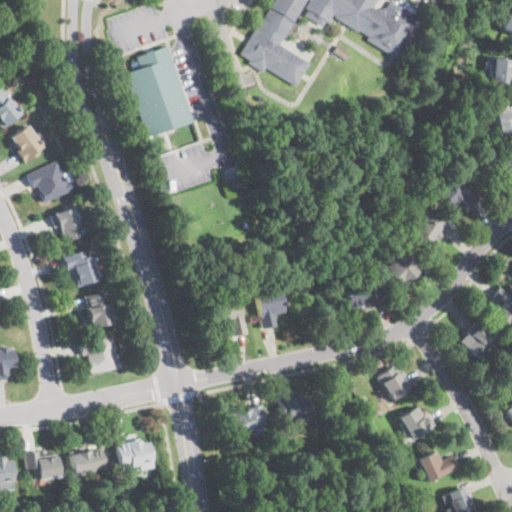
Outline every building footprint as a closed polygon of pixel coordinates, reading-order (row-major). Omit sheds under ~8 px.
[(377,0),(374,5),(373,7),(377,10),(379,9),(385,8),(388,3),(389,1),(390,0),(393,2),(398,5),(402,8),(404,4),(408,6),(410,8),(415,11),(413,14),(412,15),(413,15),(417,17),(418,18),(420,19),(418,22),(417,24),(416,25),(414,29),(398,55),(397,56),(397,57),(396,58),(395,57),(394,57),(393,56),(390,55),(389,54),(385,52),(366,39),(368,36),(364,34),(358,30),(357,32),(348,26),(344,24),(342,23),(335,18),(334,18),(335,16),(333,15),(329,20),(328,23),(324,20),(321,26),(319,25),(314,22),(304,16),(306,12),(307,10),(304,8),(305,7),(309,0),(306,0),(302,7),(301,8),(290,26),(285,34),(280,42),(280,43),(279,44),(280,45),(283,47),(308,62),(309,63),(305,69),(303,72),(301,77),(295,85),(295,86),(267,69),(264,68),(261,72),(260,71),(255,68),(247,64),(247,63),(249,60),(246,58),(240,55),(239,54),(243,48),(243,47),(246,43),(248,39),(254,29),(256,30),(259,25),(268,10),(274,0),(377,0)] [(511,32),(501,28),(511,5),(511,32)] [(345,59),(344,60),(332,52),(337,45),(349,53),(345,59)] [(166,51),(167,54),(191,122),(145,138),(123,73),(132,70),(129,63),(136,61),(134,57),(144,53),(143,52),(149,50),(149,51),(164,46),(166,51)] [(511,78),(511,86),(489,84),(492,58),(511,59),(511,78)] [(9,122),(0,127),(0,90),(18,115),(9,122)] [(511,131),(503,133),(497,134),(492,109),(511,105),(511,131)] [(29,158),(23,163),(14,151),(17,149),(8,137),(25,125),(40,147),(35,151),(37,153),(29,158)] [(511,178),(510,179),(508,179),(502,154),(511,151),(511,178)] [(58,165),(62,173),(68,170),(73,181),(71,182),(72,183),(70,184),(72,189),(43,203),(35,187),(31,189),(24,176),(55,160),(58,165)] [(476,198),(476,199),(468,207),(459,198),(455,202),(454,201),(450,204),(437,191),(450,178),(454,174),(477,197),(476,198)] [(389,215),(383,212),(385,208),(387,206),(393,210),(389,215)] [(77,223),(78,227),(80,235),(64,241),(58,226),(53,228),(49,216),(71,207),(77,223)] [(436,241),(433,239),(427,248),(409,235),(427,211),(445,224),(438,233),(441,235),(436,241)] [(410,280),(405,285),(403,283),(398,286),(383,270),(405,249),(421,266),(416,270),(418,272),(410,280)] [(81,253),(82,258),(90,256),(96,280),(75,286),(70,269),(64,271),(63,266),(60,257),(80,251),(81,253)] [(359,264),(354,267),(350,260),(356,257),(359,264)] [(368,303),(369,305),(363,308),(361,305),(350,310),(343,294),(367,283),(365,279),(371,276),(381,298),(368,303)] [(511,321),(507,327),(507,328),(491,314),(497,307),(488,299),(498,287),(511,299),(511,321)] [(261,328),(259,328),(257,317),(258,317),(254,295),(278,290),(283,311),(283,312),(271,315),(274,325),(261,328)] [(110,318),(110,322),(111,324),(91,328),(90,321),(88,321),(85,309),(85,308),(87,307),(85,296),(104,292),(110,318)] [(237,300),(243,332),(230,335),(228,324),(224,325),(223,323),(218,324),(214,308),(214,305),(237,300)] [(477,357),(475,359),(457,342),(466,333),(465,331),(473,321),(493,340),(477,357)] [(111,340),(112,343),(114,343),(116,358),(118,358),(119,368),(88,373),(85,355),(80,356),(78,343),(78,341),(110,335),(111,340)] [(0,347),(5,347),(6,349),(13,348),(15,366),(6,367),(7,379),(0,379),(0,347)] [(392,366),(396,372),(398,371),(402,377),(404,376),(411,387),(389,401),(374,376),(392,366)] [(311,415),(298,418),(286,420),(286,417),(281,418),(277,398),(305,392),(306,392),(311,415)] [(511,421),(503,411),(511,403),(511,421)] [(261,406),(264,423),(254,425),(257,436),(235,440),(230,413),(231,413),(231,411),(236,410),(236,412),(248,410),(248,407),(261,405),(261,406)] [(420,413),(423,412),(425,416),(427,415),(433,426),(410,439),(397,417),(416,406),(420,413)] [(385,439),(380,442),(377,436),(382,433),(385,439)] [(143,440),(144,442),(147,441),(150,460),(142,462),(142,464),(129,466),(128,462),(118,464),(117,459),(114,442),(143,437),(143,440)] [(79,474),(72,475),(69,454),(71,453),(101,449),(104,469),(79,474)] [(37,452),(38,456),(56,454),(58,476),(34,479),(33,468),(25,469),(23,452),(37,451),(37,452)] [(436,457),(437,458),(439,457),(440,460),(451,455),(457,468),(427,483),(416,459),(433,451),(436,457)] [(0,458),(3,458),(3,461),(11,461),(11,480),(1,480),(1,483),(0,483),(0,458)] [(466,500),(468,499),(470,505),(468,506),(471,511),(451,511),(448,502),(443,504),(440,496),(446,494),(446,493),(461,487),(466,500)]
